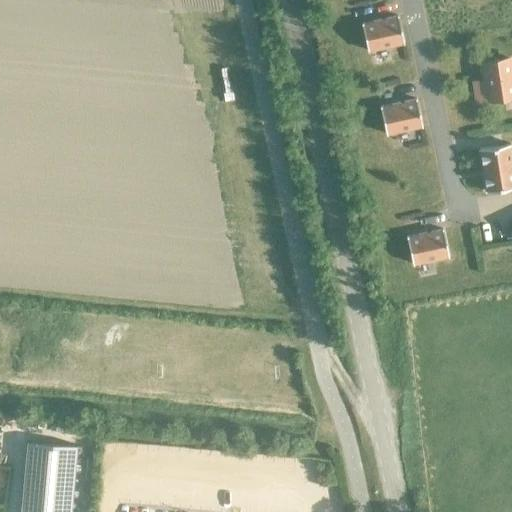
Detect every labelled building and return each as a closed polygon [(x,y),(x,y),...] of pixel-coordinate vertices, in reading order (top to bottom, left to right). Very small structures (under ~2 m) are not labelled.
[(367,52),(403,43),(397,17),(361,25),(367,52)] [(511,94),(511,71),(510,57),(482,61),(488,98),(511,94)] [(421,126),(415,99),(379,107),(385,134),(421,126)] [(511,188),(511,156),(510,145),(480,150),(486,193),(511,188)] [(446,258),(440,231),(404,239),(410,266),(446,258)] [(27,442),(20,511),(69,511),(75,446),(27,442)]
